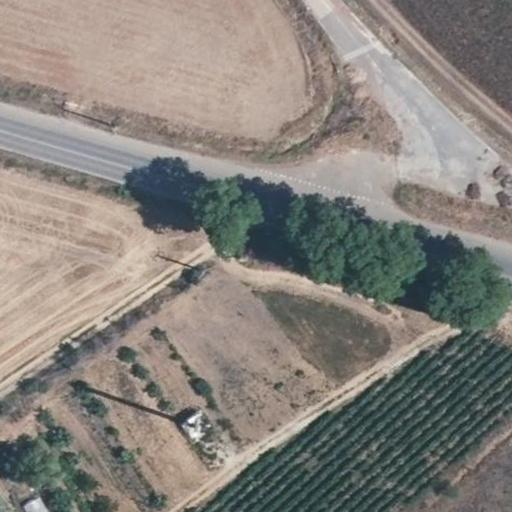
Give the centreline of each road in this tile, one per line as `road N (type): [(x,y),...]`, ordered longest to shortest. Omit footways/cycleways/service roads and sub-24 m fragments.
road 1 (track): [(475,160),(328,174),(0,388)]
road 2 (tertiary): [(0,123),(511,268)]
road 3 (track): [(511,196),(359,48),(321,0)]
